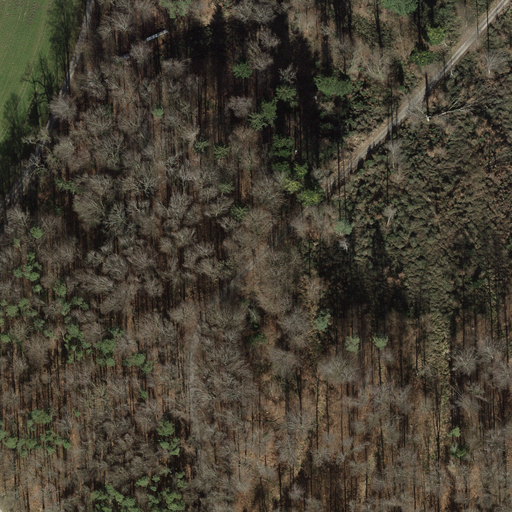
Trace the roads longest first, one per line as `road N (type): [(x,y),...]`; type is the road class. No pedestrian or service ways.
road 1 (track): [(214,511),(191,386),(203,322),(263,251),(410,113),(503,0)]
road 2 (track): [(0,234),(69,78),(91,0)]
